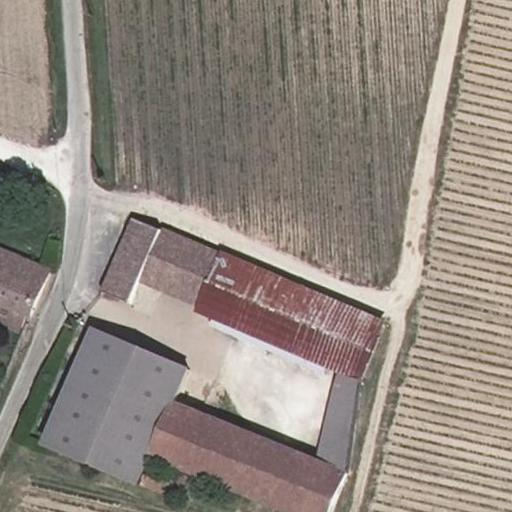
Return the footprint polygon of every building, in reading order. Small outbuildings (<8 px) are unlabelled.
[(142,281),(163,231),(135,219),(104,293),(132,305),(142,281)] [(385,324),(163,231),(142,281),(202,307),(200,311),(342,372),(362,379),(385,324)] [(32,318),(52,271),(0,249),(0,304),(28,316),(32,318)] [(0,324),(21,333),(28,316),(0,304),(0,324)] [(176,404),(190,370),(95,330),(47,445),(142,485),(152,462),(154,457),(176,404)] [(348,475),(362,379),(342,372),(322,463),(348,475)] [(322,463),(176,404),(154,457),(289,511),(332,511),(348,475),(322,463)] [(178,499),(187,476),(152,462),(142,485),(178,499)]
